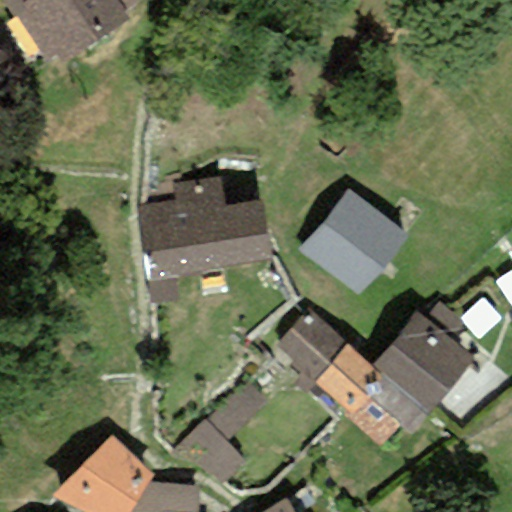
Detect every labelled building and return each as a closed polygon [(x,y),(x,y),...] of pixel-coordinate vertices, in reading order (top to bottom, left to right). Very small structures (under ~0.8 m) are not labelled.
[(16,0),(54,58),(145,0),(16,0)] [(174,210),(140,215),(149,279),(271,262),(270,258),(262,200),(225,206),(221,174),(170,181),(174,210)] [(411,247),(346,191),(299,252),(359,302),(411,247)] [(306,303),(268,343),(378,447),(396,428),(407,438),(427,412),(367,363),(306,303)] [(412,309),(367,363),(427,412),(472,358),(412,309)] [(244,386),(181,446),(225,491),(252,464),(230,442),(266,408),(244,386)] [(112,432),(48,495),(75,511),(129,511),(155,478),(112,432)] [(200,511),(202,484),(155,478),(129,511),(200,511)] [(252,511),(292,511),(282,494),(252,511)]
